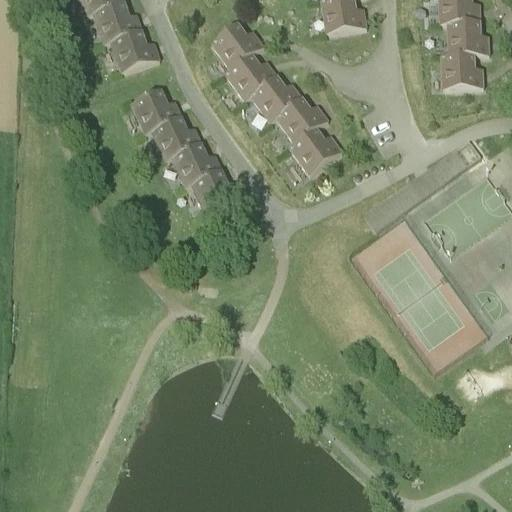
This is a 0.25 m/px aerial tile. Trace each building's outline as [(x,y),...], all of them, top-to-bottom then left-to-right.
[(79,0),(87,22),(94,20),(125,9),(122,0),(115,2),(114,0),(79,0)] [(471,0),(438,0),(440,30),(447,30),(480,29),(480,19),(473,20),(473,15),(471,0)] [(354,2),(321,6),(327,39),(367,33),(365,24),(357,25),(357,21),(354,2)] [(104,51),(111,48),(142,38),(139,28),(133,31),(132,28),(125,9),(94,20),(104,51)] [(480,29),(447,30),(449,61),(474,61),(489,61),(489,51),(481,52),(481,48),(480,29)] [(238,30),(212,50),(231,76),(252,62),(265,54),(258,45),(253,49),(250,46),(238,30)] [(142,38),(111,48),(122,79),(160,66),(157,57),(150,59),(149,56),(142,38)] [(449,61),(441,62),(443,96),(483,94),(483,84),(476,85),(476,81),(474,61),(449,61)] [(231,76),(225,80),(246,107),(251,104),(279,85),(272,76),(267,80),(264,76),(252,62),(231,76)] [(279,85),(251,104),(271,129),(276,125),(305,107),(297,97),(291,102),(289,98),(279,85)] [(146,141),(152,138),(182,124),(178,115),(172,118),(170,115),(161,96),(132,110),(146,141)] [(305,107),(276,125),(295,150),(317,135),(328,126),(323,119),(317,123),(314,119),(305,107)] [(166,167),(172,164),(202,150),(198,142),(192,145),(190,141),(182,124),(152,138),(166,167)] [(295,150),(289,154),(310,181),(342,157),(336,149),(331,153),(329,151),(317,135),(295,150)] [(186,194),(192,191),(223,178),(218,168),(212,171),(210,168),(202,150),(172,164),(186,194)] [(223,178),(192,191),(206,221),(242,204),(238,195),(232,198),(230,194),(223,178)]
